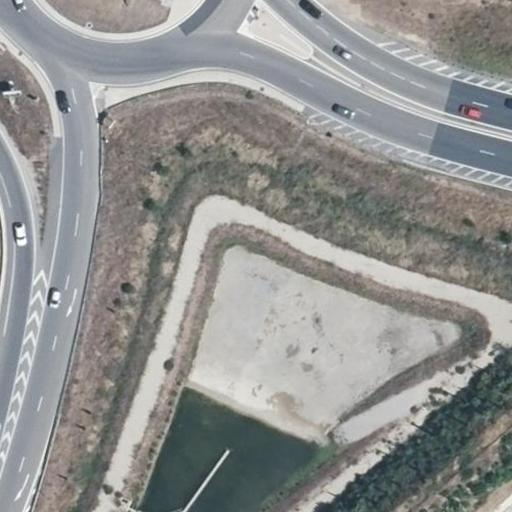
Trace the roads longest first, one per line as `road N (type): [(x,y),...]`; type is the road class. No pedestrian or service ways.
road 1 (motorway): [(57,51),(80,119),(77,219),(38,401),(0,508)]
road 2 (primary): [(183,49),(278,68),(430,140),(511,160)]
road 3 (motorway): [(0,154),(18,203),(23,250),(0,406)]
road 4 (primary): [(511,111),(373,65),(287,0)]
road 5 (primary): [(57,51),(98,65),(142,64),(183,49)]
